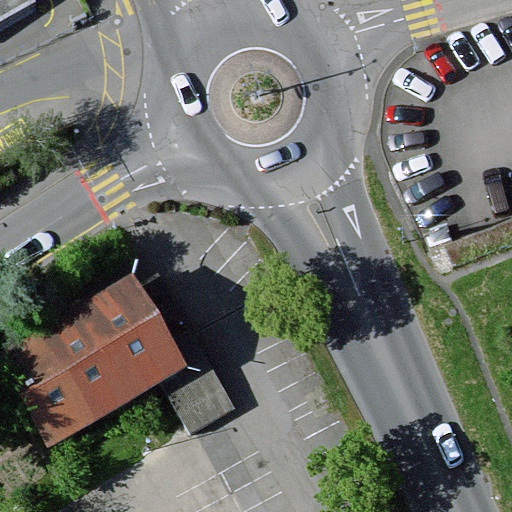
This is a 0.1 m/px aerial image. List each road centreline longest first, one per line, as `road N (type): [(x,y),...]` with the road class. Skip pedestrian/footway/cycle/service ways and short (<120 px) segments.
road 1 (secondary): [(464,511),(293,174)]
road 2 (tertiary): [(0,253),(184,142)]
road 3 (residential): [(329,54),(471,0)]
road 4 (secondary): [(223,20),(181,59),(174,115),(184,142)]
road 5 (secondary): [(293,174),(333,135),(340,80),(329,54)]
road 6 (secondary): [(184,142),(221,174),(245,181),(293,174)]
road 7 (secondary): [(329,54),(294,22),(271,14),(223,20)]
